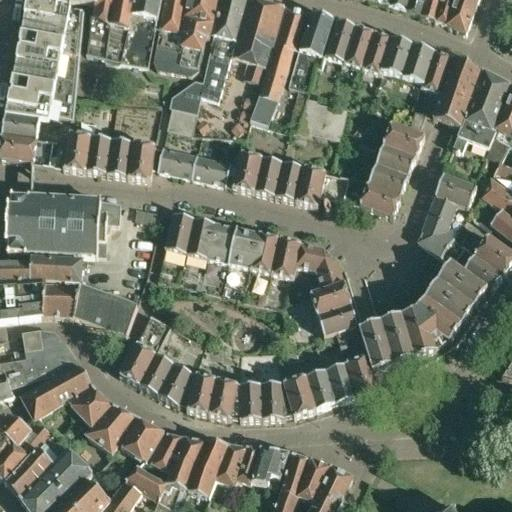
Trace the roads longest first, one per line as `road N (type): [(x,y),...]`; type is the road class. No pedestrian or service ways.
road 1 (residential): [(501,0),(412,231),(396,245),(172,196),(0,184)]
road 2 (residential): [(0,334),(60,331),(105,390),(168,425),(213,437),(379,434)]
road 3 (residential): [(438,425),(511,303)]
